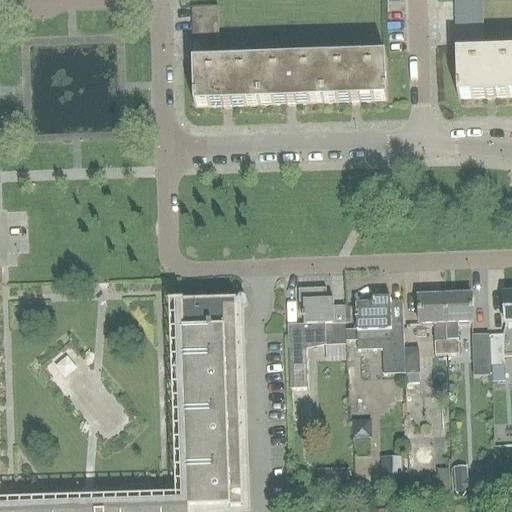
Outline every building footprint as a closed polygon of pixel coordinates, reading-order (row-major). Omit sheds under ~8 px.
[(482,0),(456,1),(457,13),(482,13),(482,0)] [(192,10),(193,22),(218,21),(218,9),(192,10)] [(457,26),(482,25),(482,13),(457,13),(457,26)] [(193,22),(193,35),(218,34),(218,21),(193,22)] [(458,38),(483,37),(482,25),(457,26),(458,38)] [(193,35),(194,47),(219,47),(218,34),(193,35)] [(458,38),(458,49),(458,50),(483,50),(483,37),(458,38)] [(219,47),(194,47),(194,59),(219,59),(219,47)] [(511,55),(457,57),(458,101),(511,99),(511,55)] [(322,62),(324,106),(388,104),(387,59),(354,61),(322,62)] [(258,64),(259,108),(324,106),(322,62),(290,63),(258,64)] [(193,66),(195,110),(259,108),(258,64),(193,66)] [(317,291),(298,292),(299,317),(302,317),(302,320),(304,320),(304,332),(304,333),(304,335),(304,338),(305,342),(306,342),(325,341),(325,348),(346,348),(346,343),(346,332),(345,325),(345,311),(334,311),(334,303),(322,303),(317,303),(317,291)] [(420,328),(445,327),(445,296),(435,297),(435,298),(418,299),(420,328)] [(445,296),(445,327),(446,335),(457,334),(457,326),(473,325),(472,297),(455,298),(455,296),(445,296)] [(383,352),(384,377),(405,376),(404,351),(403,322),(391,323),(390,301),(373,302),(373,303),(372,303),(372,307),(356,307),(357,332),(357,343),(358,353),(383,352)] [(243,511),(236,305),(169,307),(169,309),(182,308),(188,511),(243,511)] [(357,332),(346,332),(346,343),(357,343),(357,332)] [(304,333),(288,334),(288,339),(290,392),(308,391),(306,342),(305,342),(304,338),(304,335),(304,333)] [(489,378),(488,338),(472,338),(474,379),(489,378)] [(490,338),(491,364),(491,369),(504,368),(503,338),(490,338)] [(447,357),(447,342),(434,343),(435,358),(447,357)] [(459,342),(447,342),(447,357),(459,357),(459,342)] [(419,350),(404,351),(405,376),(405,377),(420,376),(419,350)] [(504,368),(491,369),(492,384),(505,383),(504,368)] [(420,376),(405,377),(405,386),(420,385),(420,376)] [(371,423),(352,423),(353,441),(371,441),(371,423)] [(491,492),(490,478),(467,481),(465,468),(452,470),(455,496),(491,492)] [(402,471),(381,472),(382,486),(402,486),(402,471)] [(450,497),(449,471),(437,471),(438,497),(450,497)] [(349,487),(349,472),(333,472),(334,488),(349,487)]
